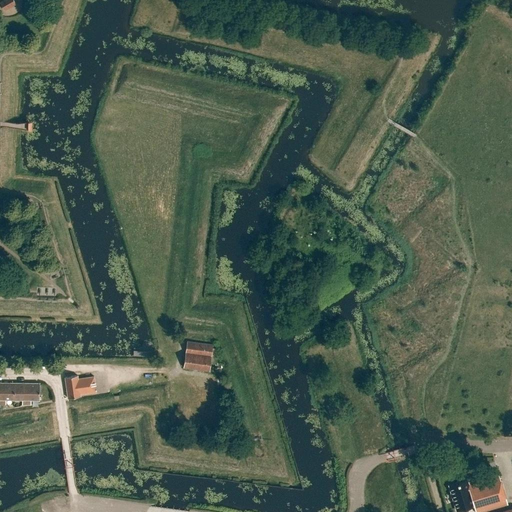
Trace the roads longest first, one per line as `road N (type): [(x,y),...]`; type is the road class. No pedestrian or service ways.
road 1 (residential): [(162,511),(79,502),(53,377),(0,373)]
road 2 (residential): [(386,457),(421,446),(511,445)]
